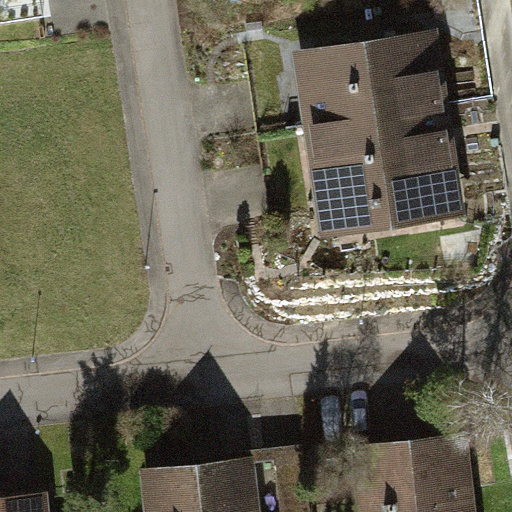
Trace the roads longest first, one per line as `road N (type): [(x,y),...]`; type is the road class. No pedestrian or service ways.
road 1 (residential): [(148,0),(207,383)]
road 2 (residential): [(207,383),(511,351)]
road 3 (residential): [(0,400),(207,383)]
